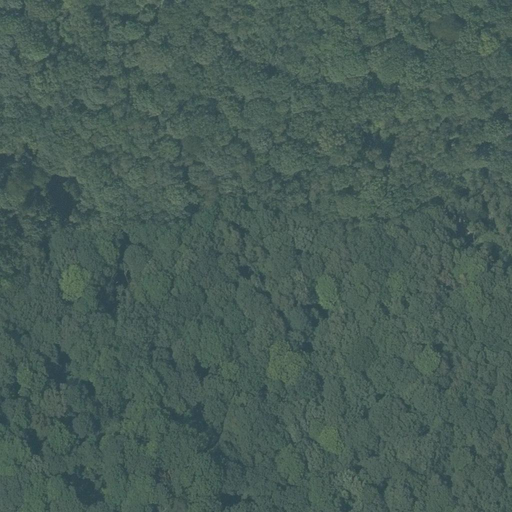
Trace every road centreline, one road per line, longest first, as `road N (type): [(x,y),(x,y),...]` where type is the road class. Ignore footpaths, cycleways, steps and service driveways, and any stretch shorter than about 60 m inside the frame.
road 1 (track): [(373,477),(380,450),(371,392),(341,318),(322,203),(340,0)]
road 2 (unknown): [(511,275),(461,229),(437,192),(380,72),(371,0)]
